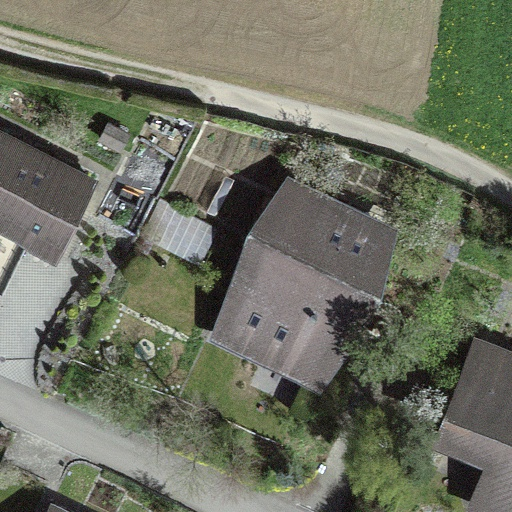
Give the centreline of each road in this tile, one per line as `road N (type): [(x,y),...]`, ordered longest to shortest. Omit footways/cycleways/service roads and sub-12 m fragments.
road 1 (unclassified): [(511,191),(414,144),(210,92)]
road 2 (residential): [(0,401),(231,511)]
road 3 (track): [(210,92),(0,40)]
